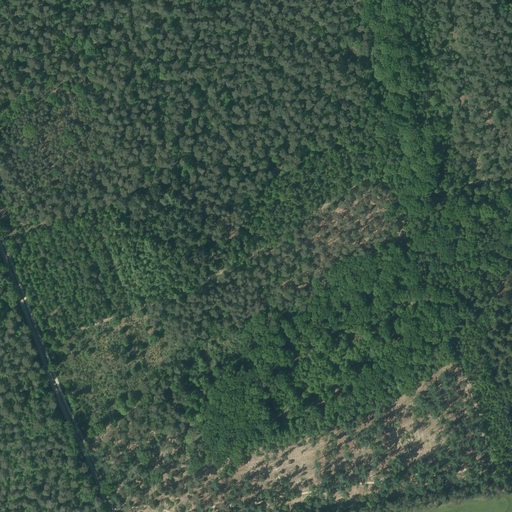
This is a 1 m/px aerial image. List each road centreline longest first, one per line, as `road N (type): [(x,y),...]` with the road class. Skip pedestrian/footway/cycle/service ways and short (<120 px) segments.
road 1 (track): [(190,0),(155,16),(158,100),(168,141),(192,183),(247,217),(223,249),(221,271)]
road 2 (track): [(496,477),(289,511)]
road 3 (track): [(37,344),(221,271)]
road 4 (track): [(0,242),(183,171)]
road 5 (track): [(221,271),(382,170)]
road 6 (track): [(154,0),(155,16),(0,76)]
road 7 (track): [(37,344),(109,511)]
road 8 (track): [(452,342),(496,477)]
